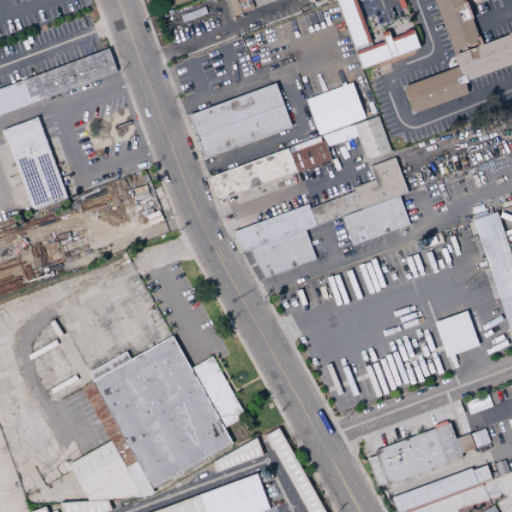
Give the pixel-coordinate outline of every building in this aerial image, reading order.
[(224,0),(235,0),(241,13),(231,17),(224,0)] [(355,50),(336,0),(355,0),(372,44),(355,50)] [(455,56),(434,0),(465,0),(482,46),(455,56)] [(182,22),(200,15),(196,5),(178,12),(182,22)] [(355,52),(383,42),(381,35),(389,32),(391,38),(413,30),(420,48),(362,70),(355,52)] [(511,65),(465,83),(459,67),(455,56),(482,46),(511,34),(511,65)] [(23,79),(95,53),(108,48),(117,72),(32,103),(23,79)] [(406,87),(459,67),(465,83),(469,94),(415,114),(406,87)] [(0,87),(23,79),(32,103),(0,115),(0,87)] [(306,99),(352,82),(366,118),(319,135),(306,99)] [(189,115),(275,83),(291,125),(204,157),(189,115)] [(367,160),(354,124),(379,115),(392,151),(367,160)] [(3,130),(5,129),(37,117),(67,198),(32,210),(3,130)] [(290,153),(324,140),(331,159),(297,172),(290,153)] [(209,177),(209,180),(210,183),(210,186),(211,189),(212,192),(213,195),(215,198),(218,201),(297,172),(290,153),(288,148),(209,177)] [(355,191),(354,188),(374,179),(370,167),(395,157),(408,192),(399,196),(363,210),(362,208),(355,191)] [(83,217),(121,203),(117,194),(148,182),(163,221),(142,229),(130,233),(94,247),(83,217)] [(332,200),(355,191),(362,208),(339,217),(332,200)] [(341,217),(363,210),(399,196),(409,224),(352,246),(341,217)] [(310,208),(332,200),(339,217),(317,226),(310,208)] [(474,220),(470,209),(488,203),(492,214),(474,220)] [(245,252),(241,249),(238,246),(236,242),(235,239),(234,237),(233,234),(233,232),(308,204),(310,208),(317,226),(305,230),(249,251),(245,252)] [(511,336),(472,220),(474,220),(492,214),(496,212),(511,258),(511,336)] [(130,233),(133,240),(135,246),(147,241),(144,235),(142,229),(130,233)] [(249,251),(305,230),(316,259),(265,278),(260,280),(249,251)] [(38,239),(50,234),(60,260),(48,264),(38,239)] [(285,294),(316,283),(322,299),(291,310),(285,294)] [(434,323),(467,311),(480,346),(447,358),(434,323)] [(91,382),(93,381),(130,359),(172,336),(190,368),(224,428),(234,444),(152,490),(91,382)] [(93,381),(89,372),(126,351),(130,359),(93,381)] [(190,368),(211,356),(245,416),(224,428),(190,368)] [(464,403),(486,394),(491,407),(469,415),(464,403)] [(366,460),(375,456),(373,451),(449,423),(455,439),(460,454),(461,457),(448,461),(449,463),(386,486),(385,484),(377,487),(366,460)] [(308,511),(265,436),(279,428),(326,511),(308,511)] [(455,439),(469,434),(474,449),(460,454),(455,439)] [(213,463),(257,438),(263,456),(217,473),(213,463)] [(88,501),(68,465),(110,441),(143,499),(88,501)] [(473,471),(487,466),(492,479),(478,485),(473,471)] [(396,511),(391,498),(472,469),(473,471),(478,485),(402,511),(396,511)] [(154,511),(257,474),(270,510),(264,511),(154,511)] [(63,511),(60,504),(108,501),(111,511),(108,511),(63,511)]
